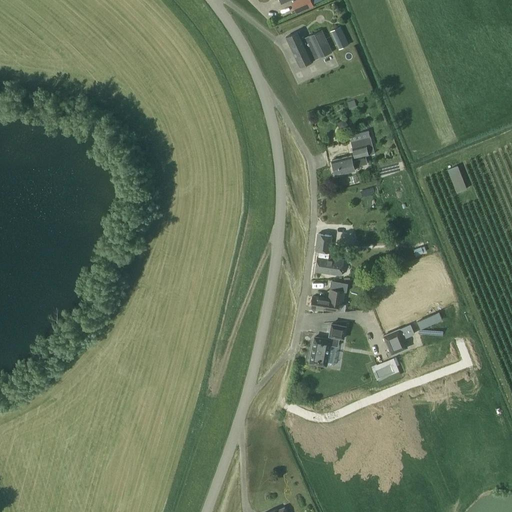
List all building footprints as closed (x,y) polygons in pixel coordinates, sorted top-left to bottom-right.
[(295,0),(292,1),(297,13),(314,6),(310,0),(295,0)] [(349,44),(341,26),(330,31),(339,49),(349,44)] [(332,52),(322,30),(302,39),(298,31),(286,37),(300,67),(332,52)] [(354,155),(332,161),(335,175),(355,170),(354,167),(365,164),(367,162),(365,156),(375,153),(371,136),(351,141),(354,155)] [(457,191),(468,188),(460,164),(449,168),(457,191)] [(319,251),(330,253),(332,236),(317,233),(315,250),(319,251)] [(318,256),(317,256),(315,271),(341,275),(343,260),(329,258),(318,256)] [(313,296),(311,308),(323,310),(324,308),(338,310),(339,303),(343,304),(345,292),(347,292),(348,286),(348,283),(331,281),(331,283),(328,299),(313,296)] [(439,312),(417,321),(421,329),(442,320),(439,312)] [(310,362),(326,365),(330,345),(338,346),(340,338),(345,339),(347,325),(331,322),(329,336),(330,336),(330,339),(315,336),(310,362)] [(383,335),(391,355),(408,348),(404,338),(415,334),(411,324),(383,335)] [(371,366),(377,380),(399,371),(394,357),(371,366)]
